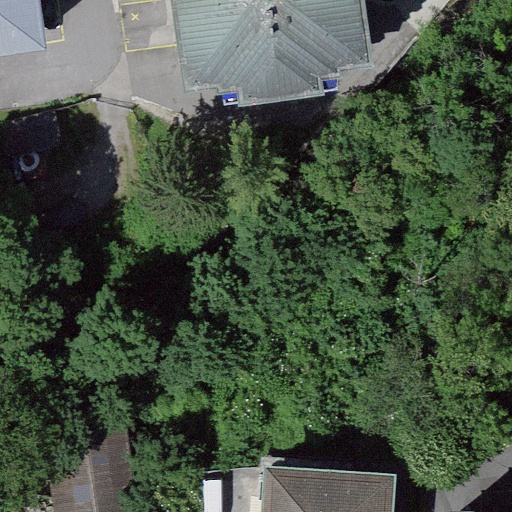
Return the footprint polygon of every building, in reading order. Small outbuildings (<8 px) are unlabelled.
[(0,0),(0,76),(55,68),(43,0),(0,0)] [(374,0),(174,0),(185,78),(218,73),(218,80),(239,77),(241,90),(330,78),(328,64),(348,61),(347,54),(381,49),(374,0)] [(48,432),(52,511),(161,511),(155,424),(48,432)] [(393,511),(395,487),(266,479),(264,511),(393,511)] [(511,511),(511,488),(455,487),(454,511),(511,511)]
